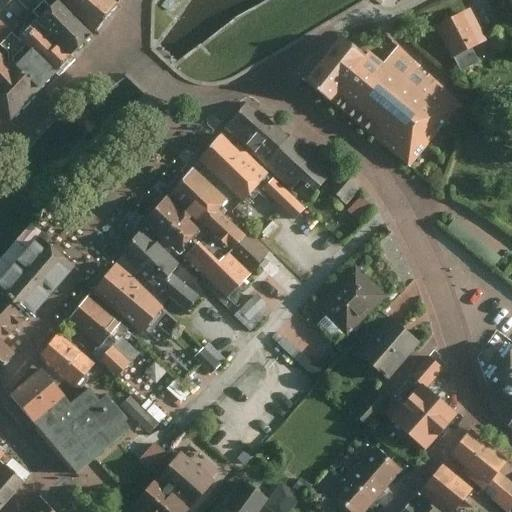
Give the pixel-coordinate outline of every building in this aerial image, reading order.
[(60,0),(93,33),(119,1),(117,0),(60,0)] [(511,0),(502,0),(511,13),(511,0)] [(42,11),(35,18),(58,42),(71,57),(90,37),(56,4),(42,11)] [(486,46),(469,12),(437,28),(460,74),(479,65),(473,53),(486,46)] [(53,44),(36,28),(22,42),(32,52),(55,73),(71,57),(57,43),(53,44)] [(339,36),(300,81),(330,106),(334,102),(411,169),(445,129),(443,127),(461,106),(396,49),(380,67),(366,55),(363,57),(339,36)] [(14,62),(8,68),(34,94),(55,73),(32,52),(18,65),(14,62)] [(8,68),(1,62),(0,59),(0,108),(11,121),(36,93),(34,94),(8,68)] [(332,176),(250,105),(227,131),(308,203),(332,176)] [(223,137),(198,166),(243,204),(268,175),(223,137)] [(193,171),(170,198),(253,270),(266,255),(216,211),(226,200),(193,171)] [(294,218),(305,206),(276,176),(264,188),(294,218)] [(206,233),(169,200),(156,214),(144,227),(186,264),(188,262),(226,299),(248,275),(217,245),(215,247),(203,237),(206,233)] [(129,250),(117,265),(164,307),(168,301),(186,314),(200,300),(171,277),(179,267),(142,234),(129,250)] [(0,284),(0,291),(34,319),(76,269),(39,238),(0,284)] [(103,281),(93,293),(140,333),(162,307),(115,267),(103,281)] [(347,338),(388,299),(358,268),(324,300),(317,308),(347,338)] [(0,295),(0,368),(12,354),(2,345),(26,319),(0,295)] [(126,333),(88,298),(67,323),(93,344),(98,349),(92,356),(118,378),(129,362),(113,347),(126,333)] [(386,382),(418,346),(392,323),(360,358),(386,382)] [(59,337),(38,360),(71,389),(92,366),(59,337)] [(197,356),(213,372),(226,359),(210,343),(197,356)] [(511,425),(511,355),(490,386),(511,401),(511,424),(511,425)] [(427,458),(458,421),(425,393),(442,374),(427,361),(379,417),(427,458)] [(40,372),(10,398),(76,477),(132,430),(107,400),(100,406),(87,392),(69,407),(40,372)] [(382,394),(360,415),(366,421),(388,400),(382,394)] [(511,487),(498,476),(508,464),(470,434),(449,460),(463,471),(459,475),(505,511),(510,511),(511,510),(511,487)] [(139,462),(153,471),(166,451),(152,442),(139,462)] [(386,491),(400,475),(373,452),(359,468),(386,491)] [(180,455),(158,481),(186,505),(198,491),(208,479),(180,455)] [(0,511),(25,484),(8,468),(0,476),(0,511)] [(372,507),(386,491),(359,468),(345,484),(372,507)] [(447,511),(454,511),(471,493),(443,469),(423,492),(447,511)] [(156,480),(133,507),(138,511),(186,511),(190,508),(186,505),(158,481),(156,480)] [(344,511),(367,511),(372,507),(345,484),(331,500),(344,511)] [(221,511),(222,511),(260,511),(266,505),(242,485),(221,511)] [(432,511),(416,498),(404,511),(432,511)] [(48,511),(39,502),(28,511),(48,511)]
